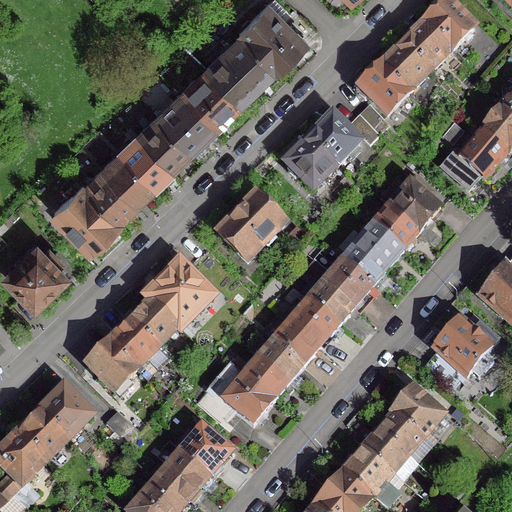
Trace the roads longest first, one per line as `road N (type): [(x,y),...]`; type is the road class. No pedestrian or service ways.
road 1 (residential): [(349,51),(21,359)]
road 2 (residential): [(511,196),(233,511)]
